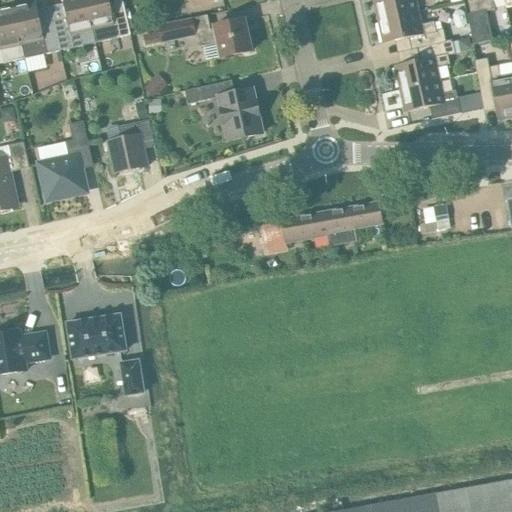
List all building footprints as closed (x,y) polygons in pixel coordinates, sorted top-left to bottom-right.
[(61,0),(66,20),(54,23),(60,50),(72,47),(69,34),(92,29),(85,0),(61,0)] [(85,0),(92,29),(96,43),(130,36),(124,9),(111,12),(108,0),(85,0)] [(372,0),(377,21),(418,12),(414,0),(372,0)] [(466,0),(469,12),(470,13),(467,16),(473,45),(492,41),(486,12),(495,10),(492,0),(466,0)] [(35,1),(13,5),(22,45),(25,57),(36,55),(46,53),(60,50),(54,23),(40,26),(35,1)] [(0,62),(12,60),(25,57),(22,45),(13,5),(0,8),(0,62)] [(418,12),(377,21),(382,43),(407,37),(410,50),(416,49),(416,48),(445,41),(445,40),(442,28),(435,30),(433,21),(420,24),(418,12)] [(158,33),(143,36),(145,46),(161,43),(161,44),(196,37),(192,19),(157,27),(158,33)] [(205,60),(219,57),(251,50),(244,19),(212,26),(213,28),(197,31),(200,45),(202,45),(205,60)] [(471,49),(469,38),(457,40),(460,51),(471,49)] [(399,90),(439,81),(436,66),(449,64),(447,55),(454,53),(451,39),(445,40),(445,41),(416,48),(416,49),(418,59),(394,65),(399,90)] [(497,64),(487,66),(485,58),(474,60),(481,96),(492,94),(497,120),(511,117),(511,75),(500,77),(497,64)] [(154,79),(144,87),(152,97),(162,88),(154,79)] [(442,93),(439,81),(399,90),(404,112),(430,106),(433,119),(460,114),(455,90),(442,93)] [(254,100),(251,88),(233,92),(231,82),(184,92),(187,106),(218,99),(220,108),(219,108),(223,124),(224,123),(227,140),(261,133),(257,116),(258,116),(255,100),(254,100)] [(161,115),(161,100),(149,100),(149,115),(161,115)] [(148,118),(145,103),(135,105),(138,120),(148,118)] [(148,119),(136,121),(117,126),(119,138),(107,140),(114,173),(146,166),(141,144),(153,142),(148,119)] [(83,121),(69,124),(72,140),(74,149),(89,146),(83,121)] [(10,156),(0,158),(0,209),(14,207),(6,171),(28,167),(23,141),(7,144),(10,156)] [(46,200),(86,191),(78,154),(38,163),(46,200)] [(357,242),(354,229),(382,224),(378,203),(281,220),(285,243),(328,236),(329,247),(357,242)] [(421,235),(438,232),(436,222),(449,220),(446,204),(423,209),(425,224),(419,225),(421,235)] [(124,350),(119,314),(66,322),(71,358),(124,350)] [(24,362),(48,358),(44,332),(27,335),(27,336),(20,337),(18,330),(0,332),(0,373),(25,370),(24,362)] [(138,360),(119,363),(124,396),(144,393),(138,360)] [(511,511),(511,479),(331,511),(511,511)]
